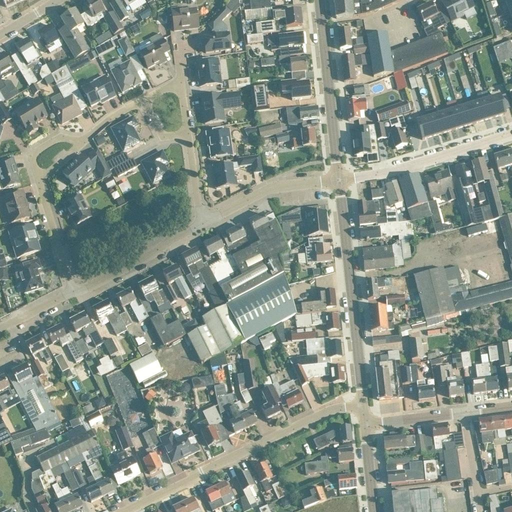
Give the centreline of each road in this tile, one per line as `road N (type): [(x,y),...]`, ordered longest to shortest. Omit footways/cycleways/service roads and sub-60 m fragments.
road 1 (residential): [(120,511),(334,409),(363,406)]
road 2 (unclassified): [(363,406),(339,181)]
road 3 (unclassified): [(339,181),(319,0)]
road 4 (residential): [(339,181),(511,132)]
road 5 (residential): [(204,222),(73,291)]
road 6 (residential): [(339,181),(266,190),(204,222)]
